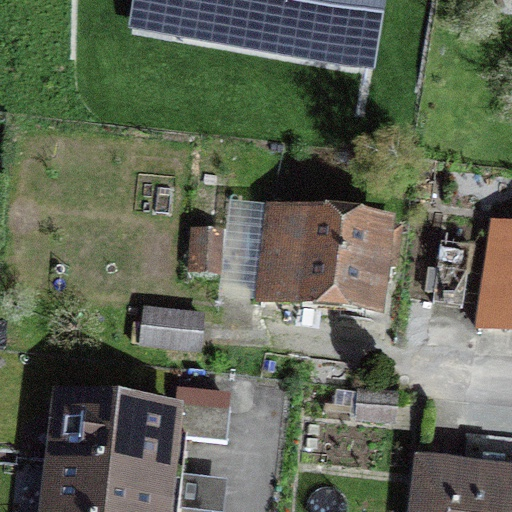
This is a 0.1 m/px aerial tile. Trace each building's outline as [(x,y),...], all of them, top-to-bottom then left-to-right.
[(382,0),(139,0),(134,29),(370,72),(382,0)] [(408,196),(248,179),(236,286),(397,303),(408,196)] [(511,205),(496,204),(482,319),(511,322),(511,205)] [(203,315),(141,309),(138,344),(199,350),(203,315)] [(160,511),(166,459),(168,441),(225,447),(229,413),(65,402),(53,511),(160,511)] [(511,511),(511,450),(428,439),(418,511),(511,511)]
